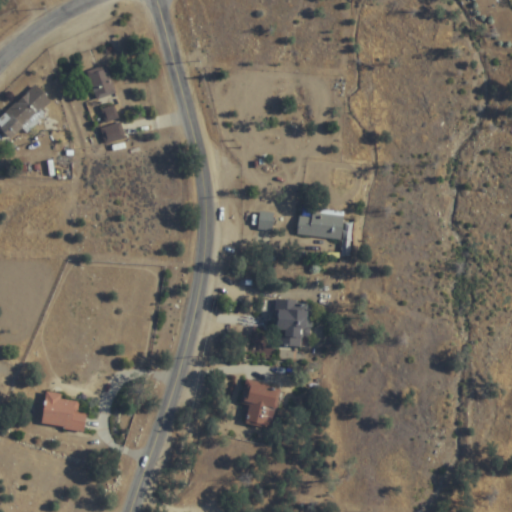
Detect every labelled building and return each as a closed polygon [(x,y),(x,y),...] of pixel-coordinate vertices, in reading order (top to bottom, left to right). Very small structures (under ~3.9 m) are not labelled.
[(95,100),(115,94),(107,65),(87,70),(95,100)] [(0,117),(0,127),(10,138),(51,101),(36,85),(0,117)] [(119,118),(115,105),(102,109),(106,122),(119,118)] [(101,129),(106,143),(125,137),(120,123),(101,129)] [(344,215),(312,212),(312,217),(299,216),(297,236),(342,240),(344,215)] [(308,301),(275,301),(274,347),(308,348),(308,301)] [(281,389),(247,381),(241,403),(250,405),(245,423),(271,430),(281,389)] [(61,400),(62,395),(46,393),(41,426),(84,431),(86,414),(78,413),(79,402),(61,400)]
